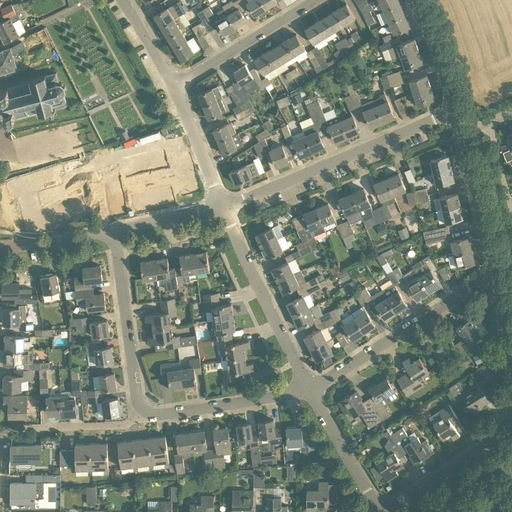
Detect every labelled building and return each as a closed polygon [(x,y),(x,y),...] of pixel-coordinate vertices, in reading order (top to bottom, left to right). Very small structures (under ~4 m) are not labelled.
[(239,0),(238,0),(224,9),(225,10),(224,11),(235,28),(246,21),(241,13),(245,10),(239,0)] [(255,16),(266,9),(260,0),(252,0),(248,2),(246,0),(239,0),(245,10),(250,8),(255,16)] [(260,0),(266,9),(277,2),(275,0),(260,0)] [(362,0),(354,0),(359,7),(359,8),(369,4),(366,0),(364,0),(363,1),(362,0)] [(398,0),(378,0),(383,11),(400,4),(398,0)] [(167,8),(154,16),(161,27),(180,16),(184,13),(186,12),(179,1),(173,5),(167,8)] [(369,4),(359,8),(365,20),(372,16),(370,11),(373,9),(370,3),(369,4)] [(13,5),(17,14),(22,12),(20,7),(19,8),(17,4),(13,5)] [(336,11),(345,25),(355,19),(346,4),(336,11)] [(400,4),(383,11),(388,23),(405,16),(400,4)] [(5,20),(16,14),(11,5),(1,10),(5,20)] [(235,28),(224,11),(215,16),(209,6),(203,10),(215,29),(219,27),(224,35),(235,28)] [(198,13),(203,22),(209,32),(215,29),(203,10),(200,12),(198,13)] [(336,11),(326,17),(334,31),(345,25),(336,11)] [(10,18),(0,23),(0,31),(5,42),(19,35),(26,32),(25,32),(20,20),(18,15),(11,18),(10,18)] [(161,27),(168,38),(181,31),(180,30),(186,27),(180,16),(161,27)] [(372,16),(365,20),(367,25),(375,22),(372,16)] [(405,16),(388,23),(394,35),(410,27),(405,16)] [(334,31),(326,17),(315,23),(324,38),(334,31)] [(203,22),(197,25),(204,36),(209,32),(203,22)] [(305,29),(314,44),(324,38),(315,23),(305,29)] [(199,39),(204,36),(197,25),(192,28),(199,39)] [(187,42),(181,31),(168,38),(174,49),(187,42)] [(351,35),(355,41),(360,38),(356,32),(351,35)] [(286,41),(295,56),(305,49),(296,35),(286,41)] [(385,44),(392,41),(389,35),(382,38),(385,44)] [(351,38),(347,40),(346,38),(340,41),(344,47),(353,42),(351,38)] [(392,41),(385,44),(380,46),(382,52),(389,49),(393,60),(401,57),(419,51),(414,39),(401,43),(399,38),(392,41)] [(286,41),(275,47),(284,62),(295,56),(286,41)] [(344,47),(340,41),(335,44),(339,51),(334,53),(338,60),(348,55),(344,47)] [(13,47),(0,51),(0,73),(17,68),(13,55),(15,54),(25,48),(22,42),(13,47)] [(194,53),(187,42),(174,49),(181,61),(194,53)] [(317,46),(311,50),(320,64),(323,69),(329,66),(317,46)] [(275,47),(265,54),(274,68),(284,62),(275,47)] [(307,53),(306,53),(307,54),(308,56),(314,67),(320,64),(311,50),(307,52),(307,53)] [(419,51),(401,57),(405,70),(423,64),(423,63),(419,51)] [(255,60),(263,75),(274,68),(265,54),(255,60)] [(320,64),(314,67),(317,72),(323,69),(320,64)] [(250,92),(258,88),(263,84),(261,81),(254,69),(249,71),(245,65),(234,72),(244,88),(237,93),(243,103),(249,100),(248,99),(246,94),(250,92)] [(290,71),(294,77),(299,74),(296,68),(290,71)] [(294,77),(290,71),(285,75),(289,81),(294,77)] [(399,71),(387,76),(389,82),(402,77),(399,71)] [(65,95),(66,91),(65,86),(61,83),(58,82),(59,82),(56,72),(30,79),(31,81),(20,83),(19,83),(19,84),(7,87),(8,88),(0,89),(0,90),(2,97),(1,97),(5,112),(6,112),(8,119),(15,117),(16,118),(27,115),(28,116),(29,115),(29,114),(39,112),(39,113),(55,109),(67,106),(65,96),(64,97),(64,95),(65,95)] [(413,93),(431,88),(427,75),(409,81),(413,93)] [(391,88),(389,82),(387,76),(380,78),(384,90),(391,88)] [(267,77),(261,81),(263,84),(265,87),(271,84),(267,77)] [(391,88),(404,83),(402,77),(389,82),(391,88)] [(350,96),(356,93),(352,84),(346,86),(350,96)] [(243,103),(237,93),(233,86),(227,89),(231,96),(238,107),(243,103)] [(203,107),(222,99),(220,96),(217,87),(198,95),(203,107)] [(435,100),(431,88),(413,93),(417,106),(435,100)] [(356,93),(350,96),(356,108),(361,106),(361,105),(356,93)] [(395,117),(388,101),(384,93),(380,95),(381,98),(374,101),(373,100),(382,123),(395,117)] [(300,94),(290,98),(293,105),(303,101),(300,94)] [(350,111),(356,108),(350,96),(345,98),(350,111)] [(406,113),(400,98),(394,100),(400,115),(406,113)] [(226,111),(222,99),(203,107),(208,119),(222,113),(226,111)] [(241,112),(252,105),(249,100),(243,103),(238,107),(233,109),(236,114),(241,112)] [(312,103),(320,123),(326,121),(318,100),(312,103)] [(373,100),(361,105),(361,106),(370,128),(382,123),(373,100)] [(315,126),(320,123),(312,103),(306,105),(314,124),(315,126)] [(238,120),(244,117),(255,111),(252,105),(241,112),(236,114),(238,120)] [(335,142),(347,137),(338,115),(326,120),(329,126),(328,126),(335,142)] [(338,115),(347,137),(359,132),(353,116),(341,121),(338,115)] [(264,123),(269,131),(273,129),(268,120),(264,123)] [(236,135),(231,122),(213,130),(218,142),(236,135)] [(324,147),(317,131),(315,126),(314,124),(302,129),(303,132),(305,136),(312,152),(324,147)] [(290,149),(291,150),(296,148),(300,157),(312,152),(305,136),(303,132),(292,137),(287,125),(281,128),(286,141),(288,145),(290,149)] [(259,141),(270,135),(267,129),(256,136),(259,141)] [(125,131),(124,131),(120,134),(124,141),(129,138),(125,131)] [(223,154),(243,146),(238,134),(236,135),(218,142),(223,154)] [(265,138),(259,142),(265,155),(270,153),(270,151),(265,138)] [(259,158),(265,155),(259,142),(254,145),(259,158)] [(282,146),(270,151),(270,153),(277,167),(289,162),(288,161),(294,158),(291,150),(290,149),(288,145),(283,147),(282,146)] [(162,152),(144,156),(147,170),(148,175),(154,173),(153,169),(165,166),(162,152)] [(178,170),(174,170),(175,176),(179,175),(193,173),(189,154),(176,157),(178,170)] [(144,156),(126,160),(128,174),(141,171),(142,176),(148,175),(147,170),(144,156)] [(434,173),(451,169),(448,156),(430,161),(434,173)] [(236,184),(259,174),(254,162),(230,172),(236,184)] [(61,167),(43,174),(48,187),(61,182),(62,186),(68,184),(67,180),(65,181),(64,176),(62,172),(61,167)] [(409,184),(415,182),(410,169),(404,172),(409,184)] [(454,181),(451,169),(434,173),(437,186),(455,182),(455,181),(454,181)] [(179,175),(175,176),(176,182),(181,181),(183,194),(197,191),(193,173),(179,175)] [(43,174),(26,179),(30,193),(48,187),(43,174)] [(399,174),(387,179),(393,195),(405,190),(399,174)] [(118,176),(104,179),(107,198),(121,195),(126,194),(125,188),(120,189),(118,176)] [(26,179),(8,186),(13,199),(30,193),(26,179)] [(374,184),(384,206),(396,201),(393,195),(387,179),(374,184)] [(156,188),(151,189),(152,193),(154,207),(173,203),(170,189),(157,192),(156,188)] [(146,194),(133,197),(136,211),(154,207),(152,193),(151,189),(145,190),(146,194)] [(363,189),(351,194),(358,210),(360,216),(363,222),(375,217),(372,211),(370,205),(363,189)] [(413,192),(414,198),(428,195),(426,189),(413,192)] [(416,205),(414,198),(413,192),(406,194),(409,206),(416,205)] [(121,195),(107,198),(111,216),(125,213),(123,201),(127,200),(126,194),(121,195)] [(339,199),(348,221),(349,221),(360,216),(358,210),(351,194),(339,199)] [(440,198),(434,200),(437,212),(443,211),(460,206),(457,194),(439,198),(440,198)] [(34,195),(21,200),(27,218),(40,213),(34,195)] [(428,195),(414,198),(416,205),(429,201),(428,195)] [(79,199),(62,205),(66,218),(84,212),(79,199)] [(328,204),(316,209),(323,225),(335,220),(328,204)] [(62,205),(44,211),(49,224),(66,218),(62,205)] [(384,206),(378,208),(383,221),(389,218),(384,206)] [(443,211),(446,227),(449,226),(452,226),(451,222),(464,219),(464,218),(463,219),(460,206),(443,211)] [(378,223),(383,221),(378,208),(372,211),(375,217),(378,223)] [(308,239),(311,245),(313,251),(320,248),(314,237),(326,232),(323,225),(316,209),(304,214),(309,226),(303,229),(308,239)] [(40,213),(27,218),(31,230),(49,224),(44,211),(40,213)] [(283,216),(288,220),(292,216),(288,212),(283,216)] [(298,217),(292,219),(298,232),(303,229),(298,217)] [(343,223),(348,236),(354,233),(349,221),(348,221),(343,223)] [(353,247),(348,236),(343,223),(337,226),(347,249),(353,247)] [(388,233),(384,224),(377,227),(381,236),(388,233)] [(436,229),(438,235),(450,232),(449,226),(446,227),(436,229)] [(256,236),(261,247),(278,239),(272,227),(255,236),(256,236)] [(308,239),(303,229),(298,232),(302,242),(308,239)] [(425,239),(438,235),(436,229),(423,232),(425,239)] [(402,239),(409,236),(407,230),(399,233),(402,239)] [(440,242),(438,235),(425,239),(426,245),(440,242)] [(468,238),(451,242),(454,255),(471,250),(468,238)] [(283,251),(278,239),(261,247),(267,259),(283,251)] [(299,251),(311,245),(308,239),(302,242),(296,245),(299,251)] [(301,257),(313,251),(311,245),(299,251),(301,257)] [(382,254),(385,259),(392,254),(390,250),(382,254)] [(457,267),(474,263),(471,250),(454,255),(457,267)] [(288,262),(295,259),(301,257),(299,251),(285,258),(287,263),(288,262)] [(193,254),(196,273),(209,271),(206,252),(193,254)] [(180,256),(182,267),(175,268),(178,283),(188,281),(197,280),(196,273),(193,254),(180,256)] [(376,257),(382,266),(387,262),(385,259),(382,254),(376,257)] [(412,266),(414,269),(429,292),(440,285),(432,273),(437,269),(429,256),(412,266)] [(154,260),(157,278),(163,277),(165,290),(178,288),(178,283),(175,268),(169,269),(167,258),(154,260)] [(154,260),(140,262),(143,281),(156,278),(158,286),(157,278),(154,260)] [(294,274),(288,262),(287,263),(271,270),(271,271),(272,270),(277,282),(294,274)] [(75,278),(76,291),(91,289),(90,283),(102,281),(101,273),(100,273),(99,267),(100,267),(100,266),(83,268),(84,277),(75,278)] [(417,299),(429,292),(414,269),(403,275),(398,267),(392,271),(400,283),(405,280),(417,299)] [(445,282),(450,279),(450,278),(443,267),(438,270),(445,282)] [(294,274),(277,282),(283,294),(297,287),(299,293),(320,283),(317,277),(306,282),(299,285),(297,280),(303,277),(300,271),(294,274)] [(347,271),(343,274),(347,280),(351,278),(347,271)] [(393,283),(382,290),(396,313),(407,306),(395,286),(400,283),(392,271),(387,274),(393,283)] [(44,294),(60,291),(56,273),(40,276),(44,294)] [(322,274),(317,277),(320,283),(325,281),(322,274)] [(31,303),(39,303),(37,295),(31,295),(31,289),(22,289),(22,291),(19,291),(19,283),(3,283),(3,297),(15,297),(15,303),(31,303)] [(309,308),(304,297),(310,294),(322,289),(320,283),(299,293),(301,297),(287,304),(293,316),(309,308)] [(385,320),(396,313),(382,290),(371,297),(366,288),(360,291),(367,303),(373,300),(376,305),(375,305),(385,320)] [(87,303),(88,311),(106,308),(104,293),(92,295),(91,289),(76,291),(78,304),(87,303)] [(367,303),(360,291),(355,295),(362,307),(367,303)] [(203,295),(204,302),(219,300),(218,293),(203,295)] [(160,301),(161,307),(175,305),(174,299),(160,301)] [(219,300),(204,302),(206,312),(207,321),(214,320),(233,318),(231,304),(220,306),(219,300)] [(320,324),(332,318),(329,312),(323,315),(318,304),(309,308),(293,316),(298,328),(314,320),(314,319),(317,318),(320,324)] [(177,316),(175,305),(161,307),(162,313),(145,316),(146,323),(153,322),(154,329),(171,327),(170,317),(177,316)] [(26,323),(26,306),(19,306),(19,308),(3,309),(3,325),(20,325),(20,330),(33,330),(33,323),(26,323)] [(329,312),(332,318),(335,323),(341,320),(338,315),(342,313),(340,307),(336,309),(329,312)] [(355,318),(364,333),(375,326),(366,311),(355,318)] [(92,329),(93,337),(109,335),(108,320),(92,322),(90,316),(70,319),(72,326),(84,324),(85,330),(92,329)] [(460,343),(468,356),(480,348),(475,341),(481,337),(471,320),(476,316),(475,316),(457,327),(462,334),(461,335),(462,335),(465,340),(460,343)] [(214,320),(207,321),(209,331),(210,341),(218,340),(225,339),(224,333),(231,332),(235,331),(233,318),(214,320)] [(335,323),(332,318),(320,324),(323,329),(321,330),(321,329),(305,337),(311,349),(326,341),(331,339),(326,328),(335,323)] [(353,340),(364,333),(355,318),(343,325),(353,340)] [(181,347),(197,345),(196,335),(180,338),(179,336),(173,337),(171,327),(154,329),(155,337),(148,338),(149,345),(166,343),(167,349),(181,347)] [(336,334),(335,335),(342,347),(348,343),(341,332),(340,332),(336,334)] [(24,350),(24,341),(31,341),(31,336),(17,337),(17,336),(6,336),(6,350),(24,350)] [(245,357),(244,349),(250,348),(249,342),(233,344),(232,338),(225,339),(218,340),(219,351),(226,349),(228,360),(245,357)] [(331,339),(326,341),(311,349),(316,361),(332,353),(330,348),(333,346),(334,341),(333,338),(331,339)] [(442,343),(432,350),(440,363),(458,352),(463,360),(463,359),(468,356),(460,343),(455,347),(454,345),(450,339),(443,343),(442,342),(442,343)] [(86,344),(87,352),(88,356),(96,355),(97,364),(113,362),(111,347),(99,349),(98,343),(86,344)] [(6,350),(4,350),(4,364),(15,364),(23,363),(22,354),(29,354),(34,354),(34,350),(29,350),(24,350),(6,350)] [(480,353),(473,357),(477,365),(485,361),(480,353)] [(246,365),(245,357),(228,360),(229,370),(222,371),(224,382),(238,379),(237,373),(254,371),(253,364),(246,365)] [(326,359),(324,364),(325,366),(333,362),(330,357),(326,359)] [(407,396),(413,393),(424,386),(420,379),(429,373),(419,358),(412,362),(409,358),(402,362),(409,372),(397,380),(407,396)] [(197,386),(195,374),(202,373),(200,359),(189,361),(190,367),(181,369),(184,388),(197,386)] [(184,388),(181,369),(171,370),(170,363),(160,365),(162,379),(168,378),(170,390),(184,388)] [(70,368),(72,381),(79,381),(77,368),(70,368)] [(20,370),(21,376),(4,376),(4,391),(21,390),(21,380),(33,380),(32,370),(20,370)] [(99,375),(101,389),(101,391),(117,389),(114,373),(99,375)] [(390,416),(381,400),(395,391),(387,378),(376,385),(376,384),(368,388),(374,398),(369,401),(381,421),(390,416)] [(40,379),(40,396),(48,396),(48,379),(40,379)] [(81,396),(80,391),(79,381),(72,381),(71,381),(72,392),(73,397),(74,397),(81,396)] [(463,390),(459,383),(449,389),(458,403),(462,400),(460,397),(463,395),(463,390)] [(490,400),(482,386),(463,398),(474,415),(483,409),(481,406),(490,400)] [(337,403),(338,403),(345,415),(350,411),(354,417),(360,413),(369,428),(381,421),(369,401),(364,404),(360,399),(361,398),(357,391),(337,403)] [(76,416),(75,399),(74,399),(74,397),(73,397),(72,392),(61,393),(61,396),(62,413),(62,416),(76,416)] [(102,400),(103,400),(102,395),(89,397),(90,403),(97,403),(102,402),(102,400)] [(16,416),(16,417),(26,417),(27,396),(4,396),(4,402),(9,402),(9,417),(10,417),(10,416),(16,416)] [(46,397),(48,414),(62,413),(61,396),(46,397)] [(89,397),(89,396),(81,397),(82,405),(90,403),(89,397)] [(118,398),(103,400),(102,400),(102,402),(104,416),(120,414),(118,398)] [(460,436),(453,426),(459,422),(449,405),(438,412),(443,419),(433,425),(443,440),(450,435),(453,440),(460,436)] [(273,420),(259,422),(261,438),(269,437),(270,444),(276,443),(283,442),(281,428),(274,429),(273,420)] [(238,428),(235,429),(237,440),(239,440),(240,444),(250,443),(251,449),(253,467),(261,466),(261,465),(260,457),(259,448),(257,435),(252,436),(250,424),(237,425),(238,428)] [(216,449),(212,450),(214,464),(215,471),(225,469),(224,454),(231,453),(227,427),(226,428),(227,429),(220,430),(220,428),(214,429),(216,447),(216,449)] [(300,428),(287,429),(288,446),(300,445),(301,452),(309,451),(309,447),(308,439),(302,439),(301,428),(300,429),(300,428)] [(418,438),(411,441),(402,428),(391,435),(402,454),(408,451),(411,456),(410,457),(411,457),(416,464),(434,452),(427,441),(422,444),(418,438)] [(191,433),(193,450),(207,448),(204,431),(191,433)] [(177,435),(179,452),(193,450),(191,433),(177,435)] [(385,446),(391,454),(377,463),(374,458),(373,458),(377,465),(371,469),(377,478),(383,474),(388,482),(398,475),(395,470),(402,465),(397,457),(402,454),(391,435),(390,436),(385,446)] [(171,476),(177,475),(176,464),(169,465),(166,436),(158,437),(161,462),(164,462),(165,468),(170,468),(171,476)] [(153,464),(161,462),(158,437),(150,438),(153,464)] [(153,464),(150,438),(142,439),(145,465),(149,464),(149,470),(154,470),(153,464)] [(137,466),(145,465),(142,439),(134,440),(137,466)] [(134,440),(126,441),(129,467),(133,466),(134,472),(138,472),(137,466),(134,440)] [(121,468),(129,467),(126,441),(118,442),(121,468)] [(107,443),(99,444),(100,469),(104,469),(104,475),(108,475),(107,443)] [(61,451),(61,466),(67,466),(67,462),(76,462),(76,466),(76,470),(84,469),(83,444),(75,444),(75,451),(61,451)] [(91,444),(83,444),(84,469),(88,469),(88,476),(93,475),(92,469),(91,444)] [(92,469),(100,469),(99,444),(91,444),(92,469)] [(41,446),(35,446),(11,446),(11,459),(11,465),(9,465),(9,470),(19,470),(27,470),(27,463),(41,463),(41,446)] [(206,465),(214,464),(212,450),(206,451),(204,451),(204,454),(206,465)] [(184,463),(183,458),(182,454),(180,455),(174,456),(176,464),(184,463)] [(276,455),(260,457),(261,465),(277,463),(276,455)] [(321,470),(331,470),(327,462),(321,462),(321,470)] [(184,463),(176,464),(177,475),(185,474),(184,467),(184,463)] [(328,504),(331,504),(332,504),(333,504),(334,504),(335,503),(336,503),(336,502),(337,501),(337,500),(338,500),(338,499),(338,498),(338,497),(329,476),(333,485),(329,485),(329,482),(319,482),(318,490),(307,490),(307,510),(317,510),(317,506),(328,506),(328,504)] [(35,504),(35,483),(27,483),(11,483),(12,483),(12,490),(11,490),(11,504),(35,504)] [(97,487),(87,487),(87,504),(97,504),(97,487)] [(260,502),(260,487),(253,487),(253,490),(233,490),(233,496),(233,511),(245,511),(244,511),(245,511),(254,511),(254,502),(260,502)] [(262,487),(260,487),(260,502),(266,502),(266,509),(264,509),(266,509),(265,511),(287,511),(287,506),(281,506),(281,497),(274,496),(274,487),(266,487),(262,487)] [(213,511),(214,496),(201,496),(201,504),(190,504),(189,511),(213,511)] [(171,511),(172,502),(159,502),(159,510),(148,510),(148,511),(171,511)]
